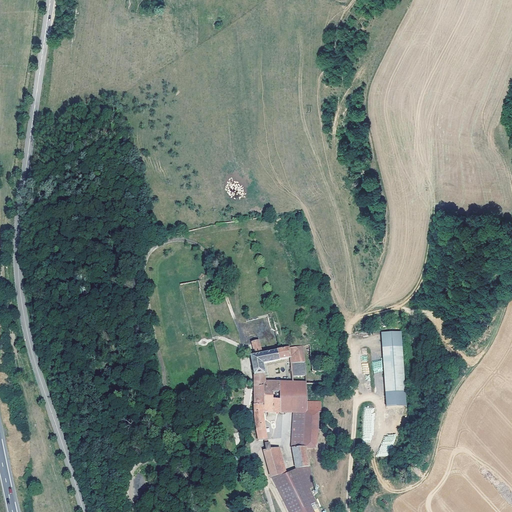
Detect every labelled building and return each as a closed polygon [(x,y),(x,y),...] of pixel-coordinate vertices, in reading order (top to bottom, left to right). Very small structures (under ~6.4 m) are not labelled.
[(216,276),(200,280),(201,286),(206,285),(206,287),(218,284),(216,276)] [(405,405),(400,331),(380,332),(385,407),(405,405)] [(269,384),(270,394),(306,393),(306,384),(305,381),(260,381),(257,363),(289,356),(290,376),(305,376),(302,344),(289,347),(261,354),(258,340),(251,342),(254,355),(250,356),(255,382),(269,384)] [(255,382),(256,386),(262,388),(263,394),(270,394),(269,384),(255,382)] [(254,386),(254,405),(262,404),(261,394),(263,394),(262,388),(256,386),(254,386)] [(263,412),(306,412),(304,448),(305,449),(315,448),(318,412),(321,412),(321,402),(306,402),(306,397),(306,393),(270,394),(263,394),(261,394),(262,404),(254,405),(257,430),(258,440),(260,440),(266,440),(263,412)] [(261,444),(270,478),(272,477),(284,506),(286,511),(312,511),(310,505),(315,502),(312,497),(308,488),(313,485),(309,465),(308,466),(305,449),(304,448),(293,449),(296,469),(282,473),(275,448),(268,450),(266,444),(261,444)]
